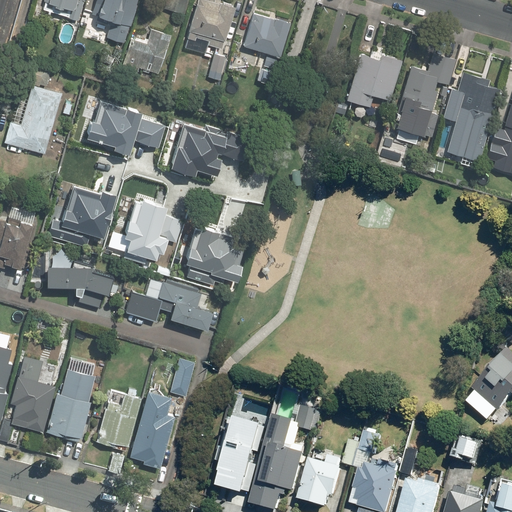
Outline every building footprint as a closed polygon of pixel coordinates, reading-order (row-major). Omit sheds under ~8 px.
[(41,0),(69,8),(67,16),(76,18),(81,0),(41,0)] [(135,0),(98,0),(94,13),(99,15),(98,19),(111,23),(107,37),(123,41),(128,24),(135,0)] [(185,0),(165,0),(163,7),(182,12),(185,0)] [(218,2),(210,0),(196,0),(196,2),(195,2),(187,28),(188,28),(186,37),(194,39),(196,36),(209,40),(208,43),(219,47),(221,38),(222,38),(232,5),(218,1),(218,2)] [(249,18),(242,44),(276,54),(286,21),(273,17),(273,19),(252,13),(251,18),(249,18)] [(157,71),(168,34),(150,29),(146,42),(130,37),(122,65),(136,69),(138,65),(157,71)] [(378,58),(358,52),(345,98),(368,104),(371,93),(388,98),(399,59),(380,54),(378,58)] [(222,55),(211,53),(207,69),(218,72),(222,55)] [(42,65),(22,59),(16,79),(36,84),(37,83),(43,85),(48,68),(41,66),(42,65)] [(409,64),(397,104),(416,109),(413,117),(422,120),(419,130),(417,130),(411,150),(424,154),(430,134),(429,133),(434,114),(428,112),(435,90),(431,89),(435,75),(421,71),(422,68),(409,64)] [(480,148),(485,129),(497,87),(486,84),(487,79),(461,70),(447,118),(473,125),(467,145),(480,148)] [(57,92),(28,84),(17,124),(6,121),(1,140),(40,152),(57,92)] [(77,93),(69,91),(66,101),(74,103),(77,93)] [(181,110),(128,94),(121,117),(174,133),(181,110)] [(511,94),(503,124),(505,125),(502,135),(511,137),(511,94)] [(113,106),(85,98),(72,143),(101,151),(113,106)] [(73,105),(63,102),(61,109),(71,112),(73,105)] [(441,125),(433,151),(452,156),(460,131),(441,125)] [(491,135),(486,153),(496,156),(502,139),(491,135)] [(437,164),(427,160),(424,169),(434,172),(437,164)] [(301,166),(290,167),(292,183),(303,182),(301,166)] [(124,180),(121,189),(113,186),(111,194),(98,190),(86,229),(102,233),(110,206),(116,208),(111,221),(141,230),(139,239),(166,247),(174,222),(167,220),(175,195),(124,180)] [(25,222),(15,219),(4,216),(3,221),(0,219),(0,263),(0,262),(13,266),(14,264),(20,266),(32,224),(25,222)] [(94,264),(49,264),(48,285),(87,286),(83,301),(101,306),(105,292),(109,293),(114,277),(94,271),(94,264)] [(167,311),(165,319),(200,328),(205,311),(193,308),(197,293),(194,292),(196,289),(164,279),(163,282),(159,281),(154,299),(129,291),(122,312),(152,321),(157,308),(167,311)] [(60,327),(40,321),(37,331),(58,337),(60,327)] [(84,328),(78,326),(74,338),(81,339),(84,328)] [(511,395),(511,355),(507,351),(474,389),(483,398),(486,395),(500,407),(511,394),(511,395)] [(44,429),(56,384),(39,379),(44,359),(25,353),(20,374),(12,401),(17,403),(13,419),(3,417),(0,429),(0,438),(7,441),(12,421),(44,429)] [(181,357),(172,390),(187,394),(196,361),(181,357)] [(150,387),(133,452),(147,456),(147,458),(162,463),(176,412),(168,410),(173,393),(150,387)] [(63,392),(61,391),(51,430),(67,434),(67,435),(83,440),(84,435),(87,435),(97,399),(95,399),(96,392),(82,388),(81,393),(64,388),(63,392)] [(106,407),(97,439),(111,443),(111,445),(125,449),(127,444),(128,444),(141,396),(125,392),(122,405),(109,401),(107,407),(106,407)] [(293,422),(274,417),(251,505),(277,511),(282,494),(287,495),(288,490),(294,492),(304,454),(303,454),(304,447),(296,445),(300,429),(313,432),(318,411),(303,407),(298,423),(293,422)] [(261,454),(268,430),(232,420),(217,473),(218,474),(214,488),(238,494),(239,491),(250,494),(257,467),(247,464),(250,451),(261,454)] [(43,432),(31,429),(26,446),(39,449),(43,432)] [(377,455),(383,436),(365,432),(362,444),(355,467),(361,469),(355,489),(351,504),(359,506),(359,507),(376,511),(388,511),(400,473),(397,473),(399,466),(381,461),(380,467),(369,465),(372,454),(377,455)] [(483,444),(459,437),(453,459),(477,466),(483,444)] [(355,467),(362,444),(351,441),(345,464),(346,465),(355,467)] [(418,453),(408,449),(401,474),(411,478),(418,453)] [(125,454),(114,451),(109,468),(120,472),(125,454)] [(326,465),(310,461),(299,501),(326,508),(329,496),(334,497),(341,469),(339,468),(341,459),(329,456),(326,465)] [(496,475),(489,500),(500,503),(506,477),(496,475)] [(438,486),(419,480),(418,484),(406,481),(397,511),(432,511),(439,490),(437,490),(438,486)] [(478,497),(480,489),(468,486),(466,490),(454,487),(452,494),(450,493),(445,511),(480,511),(484,502),(483,502),(484,499),(478,497)] [(511,511),(511,486),(506,508),(494,504),(491,511),(511,511)]
